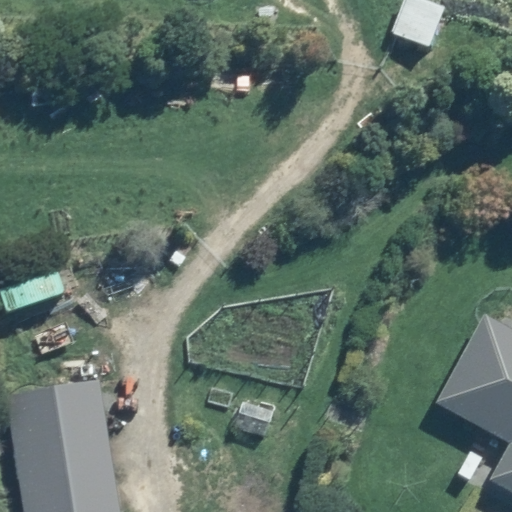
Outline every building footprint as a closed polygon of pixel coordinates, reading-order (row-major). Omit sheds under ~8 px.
[(433,10),(413,0),(393,0),(376,34),(411,52),(433,10)] [(18,84),(20,111),(63,108),(61,82),(18,84)] [(50,273),(0,289),(0,318),(12,353),(70,334),(50,273)] [(511,502),(511,335),(478,316),(427,407),(502,449),(466,511),(497,511),(505,499),(511,502)] [(54,354),(20,356),(21,385),(56,383),(54,354)] [(107,511),(85,385),(0,400),(0,448),(11,511),(107,511)]
